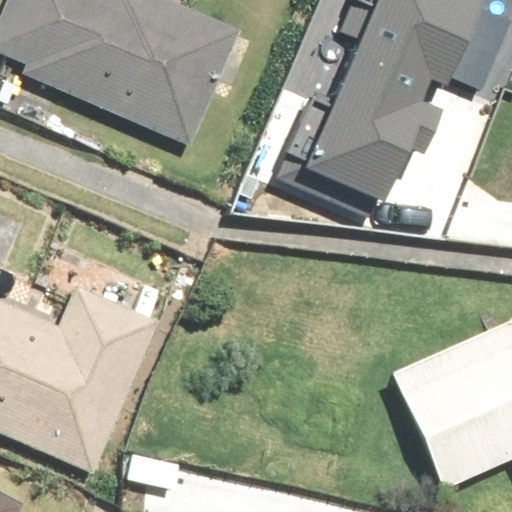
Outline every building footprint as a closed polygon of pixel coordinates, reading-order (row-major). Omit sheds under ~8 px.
[(0,0),(0,41),(20,50),(15,63),(181,134),(230,19),(185,0),(0,0)] [(511,0),(345,0),(279,155),(370,195),(396,134),(412,141),(445,64),(485,81),(511,16),(511,0)] [(0,426),(88,467),(158,317),(67,275),(48,315),(0,292),(0,426)] [(511,306),(383,363),(431,472),(505,440),(511,455),(511,306)] [(0,511),(2,511),(15,492),(0,483),(0,511)]
